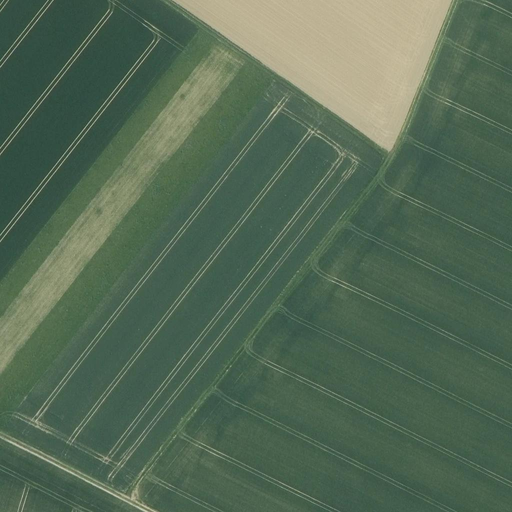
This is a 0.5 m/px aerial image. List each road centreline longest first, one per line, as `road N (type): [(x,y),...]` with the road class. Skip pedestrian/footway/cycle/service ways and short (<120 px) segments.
road 1 (track): [(391,157),(124,499),(148,511)]
road 2 (track): [(164,0),(391,157)]
road 3 (track): [(454,0),(391,157)]
road 4 (track): [(124,499),(0,440)]
